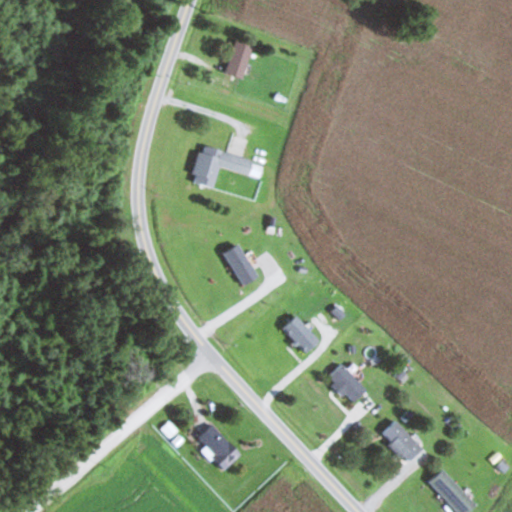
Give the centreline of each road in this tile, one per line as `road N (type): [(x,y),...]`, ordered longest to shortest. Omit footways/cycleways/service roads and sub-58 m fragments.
road 1 (residential): [(358,511),(213,361),(151,263),(137,202),(144,143),(189,0)]
road 2 (residential): [(28,511),(213,361)]
